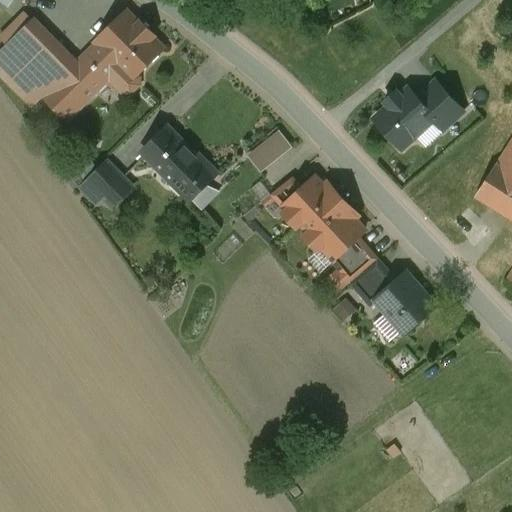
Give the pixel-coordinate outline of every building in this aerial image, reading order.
[(149,37),(127,15),(128,14),(127,12),(97,42),(97,43),(122,67),(134,79),(138,75),(164,49),(150,36),(149,37)] [(1,38),(9,47),(35,21),(26,13),(1,38)] [(9,47),(1,55),(22,76),(56,43),(35,21),(9,47)] [(56,43),(22,76),(43,97),(76,64),(56,43)] [(76,64),(43,97),(44,98),(67,122),(109,80),(122,67),(97,43),(76,64)] [(22,76),(1,55),(0,55),(0,69),(4,73),(3,75),(35,106),(44,98),(43,97),(22,76)] [(134,79),(122,67),(109,80),(123,95),(131,94),(140,85),(140,78),(138,75),(134,79)] [(463,112),(436,82),(418,99),(436,119),(434,120),(443,130),(463,112)] [(409,89),(401,96),(397,91),(385,103),(389,107),(375,119),(402,149),(434,120),(436,119),(418,99),(409,89)] [(218,174),(199,154),(196,157),(167,128),(142,152),(173,183),(172,183),(190,201),(218,174)] [(265,168),(299,146),(288,128),(253,150),(265,168)] [(511,143),(499,164),(511,172),(511,143)] [(125,180),(106,161),(87,180),(115,208),(126,197),(118,187),(125,180)] [(511,172),(499,164),(497,163),(476,197),(511,219),(511,172)] [(292,178),(271,194),(284,208),(285,207),(284,206),(302,190),(292,178)] [(324,187),(316,179),(315,178),(314,178),(314,179),(302,190),(284,206),(285,207),(287,210),(284,213),(283,214),(284,215),(290,221),(297,229),(298,228),(298,227),(301,224),(309,232),(305,236),(304,236),(305,238),(305,237),(317,250),(318,251),(319,250),(322,247),(333,259),(334,260),(358,237),(364,232),(365,231),(364,230),(354,220),(357,216),(357,217),(358,216),(357,215),(329,184),(328,183),(324,187)] [(358,237),(334,260),(333,259),(331,260),(350,283),(377,259),(358,237)] [(377,259),(350,283),(370,306),(375,302),(375,301),(397,281),(377,259)] [(422,295),(404,275),(397,281),(375,301),(375,302),(404,335),(436,307),(424,293),(422,295)]
